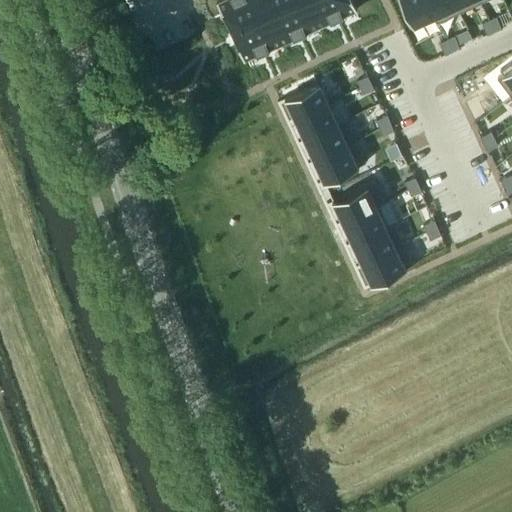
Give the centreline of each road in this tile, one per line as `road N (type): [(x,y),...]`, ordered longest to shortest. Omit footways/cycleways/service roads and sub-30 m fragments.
road 1 (secondary): [(233,511),(56,0)]
road 2 (residential): [(414,90),(478,229)]
